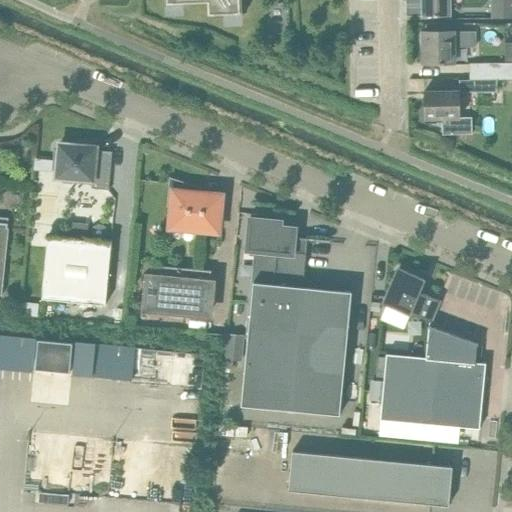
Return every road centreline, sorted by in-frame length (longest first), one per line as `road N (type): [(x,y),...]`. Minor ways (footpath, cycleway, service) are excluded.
road 1 (unclassified): [(49,72),(511,262)]
road 2 (residential): [(390,128),(388,0)]
